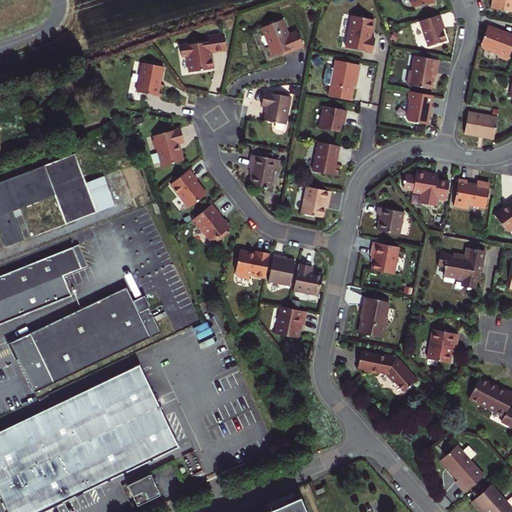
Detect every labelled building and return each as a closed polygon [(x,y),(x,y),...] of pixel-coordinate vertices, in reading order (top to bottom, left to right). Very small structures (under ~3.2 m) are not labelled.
[(407,0),(409,8),(430,4),(429,0),(407,0)] [(511,0),(491,0),(490,10),(511,14),(511,0)] [(346,47),(372,52),(374,45),(375,38),(371,38),(375,20),(352,15),(346,47)] [(439,16),(418,22),(427,47),(445,40),(442,32),(439,23),(442,22),(439,16)] [(267,54),(269,59),(288,52),(289,54),(303,49),(297,33),(288,36),(282,20),(261,29),(268,48),(265,49),(267,54)] [(495,55),(497,58),(506,61),(511,44),(511,36),(502,33),(502,35),(497,33),(496,31),(486,28),(480,46),(482,50),(488,52),(495,55)] [(187,56),(190,72),(202,71),(214,69),(212,58),(211,58),(210,53),(226,50),(224,34),(208,37),(209,42),(180,46),(182,56),(187,56)] [(408,70),(406,85),(430,90),(434,74),(435,74),(436,67),(437,60),(413,56),(410,71),(408,70)] [(330,96),(351,100),(354,86),(357,72),(359,73),(361,65),(336,60),(335,69),(329,68),(327,70),(324,82),(326,84),(332,85),(330,96)] [(164,67),(143,63),(137,92),(162,97),(163,91),(164,85),(160,85),(164,67)] [(270,122),(280,124),(286,97),(259,91),(257,105),(262,107),(259,119),(270,122)] [(431,97),(407,92),(406,100),(407,100),(404,117),(408,122),(426,125),(427,120),(428,115),(426,114),(427,109),(429,109),(431,97)] [(347,110),(325,106),(321,128),(341,132),(342,125),(344,118),(345,118),(347,110)] [(468,112),(464,133),(493,138),(495,127),(497,117),(468,112)] [(158,152),(164,169),(185,162),(182,152),(181,152),(179,146),(186,144),(184,137),(181,130),(155,138),(156,142),(154,143),(157,152),(158,152)] [(341,146),(319,142),(313,171),(339,176),(340,170),(341,165),(337,164),(341,146)] [(260,152),(260,153),(259,157),(252,156),(251,161),(250,166),(254,166),(251,182),(272,186),(275,170),(278,171),(280,161),(273,160),(274,156),(274,155),(260,152)] [(75,154),(0,182),(0,230),(7,247),(24,240),(13,211),(55,196),(66,225),(115,206),(104,177),(86,184),(75,154)] [(189,170),(171,184),(190,208),(207,194),(199,185),(195,181),(197,180),(193,175),(189,170)] [(405,175),(403,188),(413,190),(413,192),(421,194),(420,203),(435,206),(437,198),(445,200),(449,182),(437,180),(437,176),(434,176),(431,175),(431,176),(426,175),(426,172),(416,170),(415,177),(405,175)] [(454,206),(468,209),(469,205),(486,208),(490,184),(477,182),(476,185),(466,183),(466,182),(463,181),(459,180),(454,206)] [(330,197),(331,192),(307,188),(301,214),(323,218),(326,201),(329,202),(330,197)] [(501,208),(493,214),(505,230),(510,230),(511,228),(511,199),(506,204),(507,205),(504,208),(501,208)] [(221,216),(212,204),(191,221),(196,227),(197,227),(210,244),(214,241),(217,245),(230,235),(227,231),(232,227),(226,219),(223,222),(222,219),(220,217),(221,216)] [(400,236),(404,214),(379,209),(377,216),(380,216),(379,224),(377,231),(400,236)] [(393,275),(399,248),(373,243),(370,257),(374,258),(372,264),(371,271),(393,275)] [(79,245),(74,248),(81,268),(87,266),(79,245)] [(63,275),(81,268),(74,248),(0,276),(0,324),(71,296),(63,275)] [(485,252),(466,248),(464,257),(452,254),(451,257),(439,254),(436,265),(443,266),(443,268),(444,269),(443,274),(454,277),(456,280),(466,282),(465,287),(474,289),(476,280),(478,272),(475,272),(476,266),(482,267),(485,252)] [(265,280),(270,256),(263,254),(256,253),(255,257),(250,256),(251,255),(240,252),(235,274),(238,279),(250,281),(251,277),(265,280)] [(283,257),(274,255),(269,282),(290,286),(295,262),(289,261),(282,260),(283,257)] [(397,259),(395,269),(401,270),(403,261),(397,259)] [(299,265),(293,291),(319,297),(324,276),(312,273),(313,268),(306,266),(299,265)] [(127,288),(11,343),(22,366),(34,393),(161,333),(145,296),(133,301),(127,288)] [(388,303),(365,298),(362,306),(364,307),(361,320),(359,334),(380,338),(388,303)] [(307,313),(290,309),(281,307),(275,334),(298,339),(301,325),(304,326),(306,320),(307,313)] [(427,360),(449,363),(452,348),(456,349),(457,342),(459,335),(433,331),(427,360)] [(408,375),(410,373),(400,361),(398,362),(396,359),(390,358),(387,360),(383,359),(380,359),(378,357),(361,353),(360,361),(358,369),(364,370),(364,372),(377,375),(379,373),(385,375),(393,384),(396,384),(404,392),(415,382),(408,375)] [(179,447),(139,365),(0,431),(0,496),(7,511),(41,511),(100,484),(179,447)] [(408,375),(415,382),(417,380),(410,373),(408,375)] [(511,427),(511,410),(508,409),(511,401),(511,393),(508,391),(507,393),(479,379),(469,399),(488,409),(488,408),(504,416),(501,422),(511,427)] [(484,476),(457,446),(441,461),(458,480),(456,483),(460,488),(465,493),(484,476)] [(160,493),(151,474),(128,485),(132,494),(130,495),(136,507),(138,505),(137,504),(150,498),(160,493)] [(484,511),(508,511),(511,509),(490,485),(471,503),(476,508),(479,511),(481,511),(483,511),(484,511)] [(326,492),(324,488),(315,491),(317,496),(326,492)] [(306,511),(300,498),(276,508),(266,511),(306,511)]
